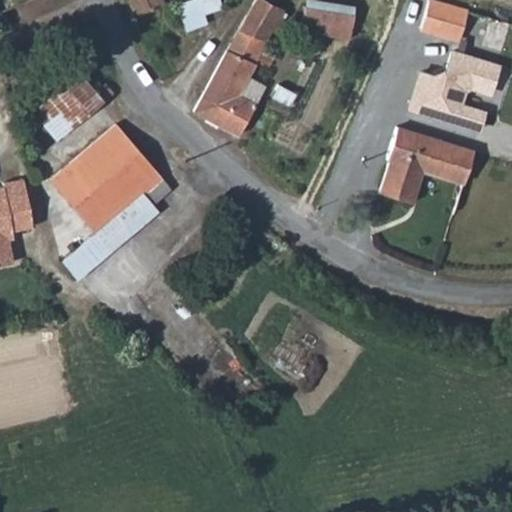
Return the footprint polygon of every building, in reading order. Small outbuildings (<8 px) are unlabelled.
[(187,0),(189,6),(192,21),(210,17),(208,7),(226,1),(225,0),(187,0)] [(285,0),(263,0),(251,19),(277,34),(295,6),(285,0)] [(469,33),(479,4),(468,0),(438,0),(430,19),(469,33)] [(370,10),(320,1),(317,26),(367,34),(370,10)] [(277,34),(251,19),(198,104),(240,130),(259,101),(243,90),(254,73),(267,82),(273,71),(260,63),(277,34)] [(436,77),(420,72),(408,112),(483,134),(489,112),(465,106),(470,91),(493,97),(500,66),(453,53),(445,73),(436,77)] [(69,65),(28,104),(59,137),(100,99),(69,65)] [(290,111),(273,101),(264,113),(282,123),(290,111)] [(429,164),(468,177),(478,144),(404,119),(385,186),(417,197),(429,164)] [(115,215),(147,189),(106,140),(60,181),(97,224),(115,215)] [(147,189),(154,196),(173,180),(166,172),(147,189)] [(0,261),(16,258),(16,257),(14,240),(19,239),(19,232),(38,229),(30,176),(11,179),(12,184),(0,186),(0,261)] [(115,215),(97,224),(63,252),(78,269),(160,203),(154,196),(147,189),(115,215)]
